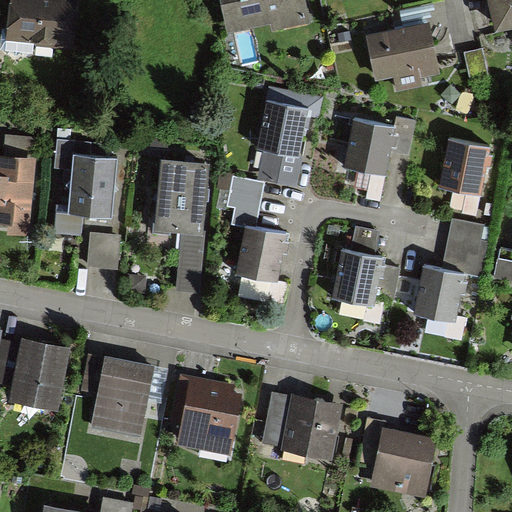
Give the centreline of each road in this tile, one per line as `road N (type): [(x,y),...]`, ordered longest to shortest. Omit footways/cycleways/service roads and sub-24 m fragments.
road 1 (residential): [(0,288),(463,382)]
road 2 (residential): [(463,382),(457,511)]
